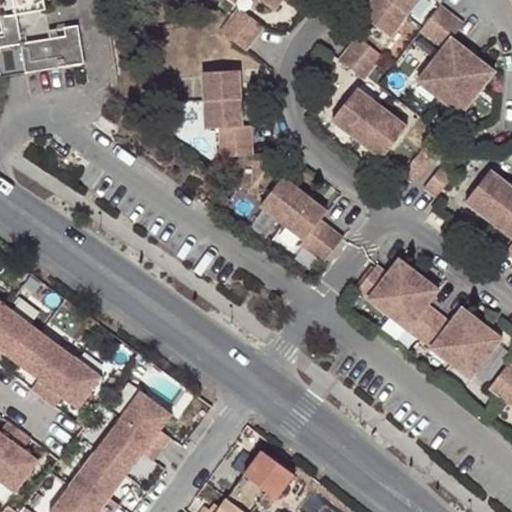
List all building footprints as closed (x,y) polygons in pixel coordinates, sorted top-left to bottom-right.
[(0,0),(0,76),(84,63),(79,26),(63,29),(64,39),(27,44),(22,12),(46,8),(45,0),(0,0)] [(262,0),(276,11),(284,0),(262,0)] [(375,0),(363,16),(392,38),(420,0),(375,0)] [(419,83),(463,116),(496,72),(454,39),(465,24),(442,6),(422,31),(445,49),(419,83)] [(241,9),(222,32),(247,52),(266,28),(241,9)] [(366,81),(384,57),(359,38),(341,61),(366,81)] [(241,71),(205,73),(208,130),(221,129),(223,158),(255,156),(253,126),(244,127),(241,71)] [(334,121),(384,160),(409,128),(359,89),(334,121)] [(437,158),(425,148),(405,174),(418,183),(437,158)] [(445,164),(426,189),(438,199),(458,173),(445,164)] [(511,186),(492,171),(467,203),(511,237),(511,246),(508,252),(511,255),(511,186)] [(285,178),(262,207),(306,241),(302,246),(326,264),(345,239),(323,221),(329,213),(285,178)] [(215,190),(207,203),(222,214),(231,201),(215,190)] [(358,291),(473,380),(504,340),(463,308),(452,323),(431,307),(442,292),(401,260),(390,275),(378,266),(358,291)] [(0,320),(8,309),(0,302),(0,320)] [(0,351),(12,360),(34,328),(8,309),(0,320),(0,351)] [(18,365),(41,333),(34,328),(12,360),(18,365)] [(23,368),(47,338),(41,333),(18,365),(23,368)] [(75,359),(47,338),(23,368),(39,380),(32,389),(45,399),(75,359)] [(79,410),(102,378),(75,359),(45,399),(56,407),(63,398),(79,410)] [(511,365),(510,364),(491,389),(511,405),(511,365)] [(175,415),(144,392),(124,419),(165,450),(172,438),(162,431),(175,415)] [(165,450),(124,419),(104,446),(135,469),(146,454),(156,461),(165,450)] [(0,430),(0,460),(22,430),(11,422),(3,433),(0,430)] [(22,430),(0,460),(0,481),(16,493),(40,461),(25,449),(32,438),(22,430)] [(98,453),(129,476),(135,469),(104,446),(98,453)] [(249,474),(272,491),(282,497),(300,473),(267,450),(249,474)] [(129,476),(98,453),(94,459),(125,482),(129,476)] [(122,506),(113,499),(125,482),(94,459),(73,487),(106,511),(118,511),(121,507),(122,506)] [(249,474),(241,485),(264,502),(272,491),(249,474)] [(250,511),(256,511),(264,502),(241,485),(232,498),(250,511)] [(106,511),(73,487),(55,511),(106,511)] [(204,511),(250,511),(232,498),(221,511),(217,511),(209,506),(204,511)]
